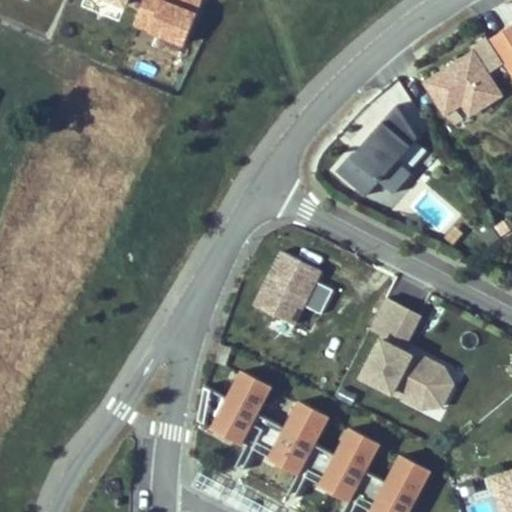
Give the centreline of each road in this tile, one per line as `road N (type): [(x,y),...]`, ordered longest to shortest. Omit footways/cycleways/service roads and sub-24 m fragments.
road 1 (residential): [(455,0),(358,66),(269,191)]
road 2 (residential): [(511,311),(269,191)]
road 3 (residential): [(185,317),(57,511)]
road 4 (residential): [(165,498),(185,317)]
road 5 (residential): [(269,191),(185,317)]
